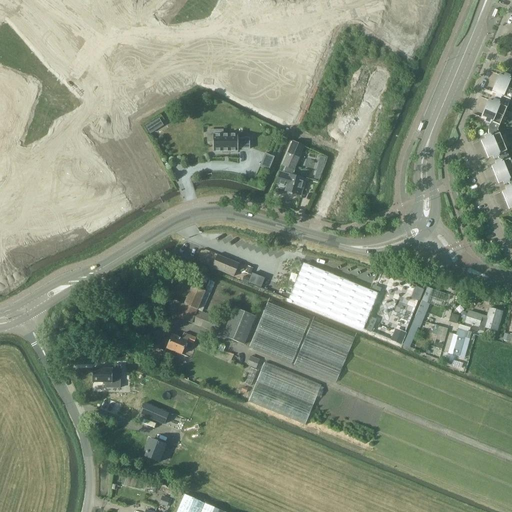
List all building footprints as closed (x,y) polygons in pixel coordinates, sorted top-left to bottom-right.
[(499,75),(495,84),(511,90),(511,75),(510,74),(509,77),(504,75),(503,77),(499,75)] [(500,98),(499,100),(508,104),(511,95),(511,90),(495,84),(491,93),(496,94),(495,96),(500,98)] [(488,100),(485,109),(503,117),(508,104),(499,100),(498,102),(493,100),(493,102),(488,100)] [(488,126),(488,129),(498,130),(503,117),(485,109),(481,118),(485,120),(484,122),(489,124),(488,126)] [(159,117),(146,125),(150,133),(164,124),(159,117)] [(481,141),(484,150),(503,142),(498,130),(488,129),(488,133),(489,135),(484,137),(485,139),(481,141)] [(236,136),(211,136),(211,153),(221,153),(221,154),(226,154),(226,153),(236,153),(236,149),(240,149),(240,150),(248,150),(248,139),(240,139),(240,140),(236,140),(236,136)] [(276,185),(286,188),(285,192),(300,196),(304,181),(290,176),(292,170),(294,171),(304,147),(292,142),(282,166),(285,168),(284,174),(280,173),(276,185)] [(484,150),(488,159),(492,157),(493,159),(498,157),(499,159),(508,155),(503,142),(484,150)] [(491,166),(495,175),(511,168),(511,164),(508,155),(499,159),(499,161),(495,163),(496,165),(491,166)] [(511,168),(495,175),(498,184),(503,182),(504,184),(508,183),(509,184),(511,183),(511,168)] [(511,198),(511,183),(509,184),(510,186),(505,188),(506,190),(502,192),(505,201),(511,198)] [(240,276),(244,266),(224,258),(220,268),(240,276)] [(363,329),(378,293),(355,283),(335,276),(302,262),(287,298),(363,329)] [(261,285),(264,276),(251,273),(249,282),(261,285)] [(370,288),(378,292),(380,287),(372,284),(370,288)] [(416,285),(411,297),(419,300),(424,288),(416,285)] [(218,333),(223,320),(198,310),(205,292),(193,287),(185,305),(170,298),(165,311),(218,333)] [(427,287),(426,289),(403,345),(410,348),(418,328),(420,328),(430,304),(426,303),(431,289),(427,287)] [(339,379),(354,335),(311,320),(312,317),(267,302),(250,348),(339,379)] [(233,308),(222,336),(244,345),(256,316),(233,308)] [(465,323),(474,325),(472,331),(477,332),(478,330),(484,332),(485,329),(496,332),(502,312),(490,309),(488,317),(468,312),(465,323)] [(449,319),(456,322),(459,315),(452,312),(449,319)] [(439,326),(436,336),(445,338),(448,329),(439,326)] [(464,358),(472,333),(466,331),(466,332),(458,330),(456,335),(449,333),(444,350),(453,353),(453,354),(464,358)] [(398,337),(393,335),(390,341),(401,345),(406,333),(401,331),(398,337)] [(194,344),(197,338),(185,333),(183,340),(172,335),(167,348),(183,354),(188,341),(194,344)] [(165,352),(154,348),(148,365),(159,369),(165,352)] [(256,368),(260,360),(251,356),(247,364),(256,368)] [(263,362),(249,402),(307,423),(321,383),(263,362)] [(92,368),(92,384),(93,384),(93,383),(105,383),(105,388),(120,389),(121,366),(112,366),(112,369),(93,369),(93,368),(92,368)] [(164,425),(169,414),(145,403),(140,414),(164,425)] [(145,457),(158,462),(165,445),(151,439),(149,444),(147,444),(144,451),(146,452),(146,453),(145,457)] [(176,511),(222,511),(184,495),(176,511)] [(162,496),(160,505),(168,508),(170,499),(162,496)]
